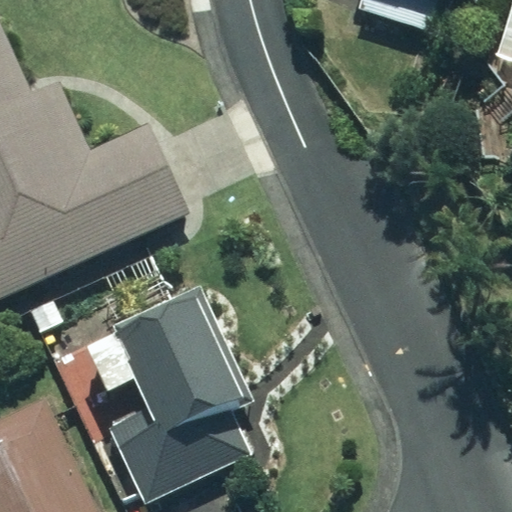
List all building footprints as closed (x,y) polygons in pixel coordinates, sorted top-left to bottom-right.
[(365,0),(360,22),(430,39),(439,2),(467,9),(468,0),(365,0)] [(511,8),(499,6),(455,156),(508,170),(498,207),(511,210),(511,8)] [(0,300),(179,222),(142,137),(84,162),(53,90),(28,101),(0,35),(0,300)] [(265,409),(202,292),(61,368),(138,511),(157,511),(248,463),(229,428),(265,409)] [(94,511),(45,402),(0,422),(0,511),(94,511)]
